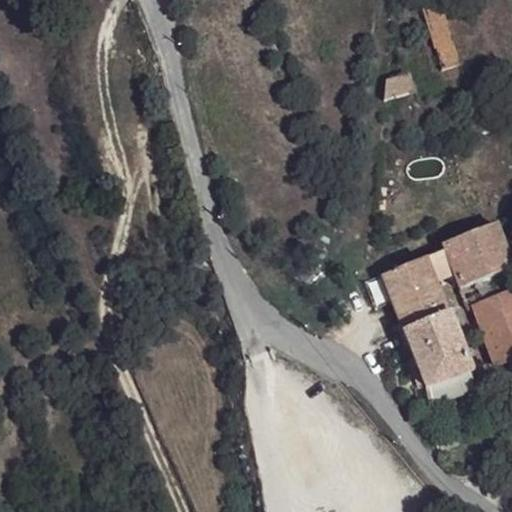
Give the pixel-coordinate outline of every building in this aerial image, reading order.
[(417,0),(440,73),(457,67),(436,0),(417,0)] [(384,85),(383,106),(410,96),(404,78),(384,85)] [(458,293),(461,292),(492,281),(511,274),(492,228),(440,248),(443,254),(452,277),(458,293)] [(433,284),(452,277),(443,254),(424,262),(433,284)] [(424,262),(382,278),(424,391),(466,373),(433,284),(424,262)] [(468,313),(474,311),(499,301),(492,281),(461,292),(468,313)] [(511,296),(499,301),(474,311),(495,369),(511,363),(511,296)] [(466,373),(424,391),(427,407),(472,389),(466,373)] [(484,426),(493,454),(509,449),(499,420),(484,426)]
